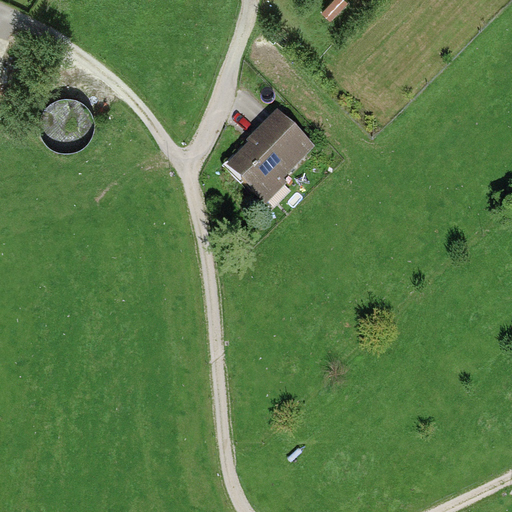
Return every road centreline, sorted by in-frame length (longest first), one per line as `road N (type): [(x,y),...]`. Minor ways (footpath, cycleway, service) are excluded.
road 1 (track): [(0,12),(37,28),(125,92),(192,176),(227,448),(237,497),(249,511)]
road 2 (track): [(251,0),(224,102),(192,176)]
